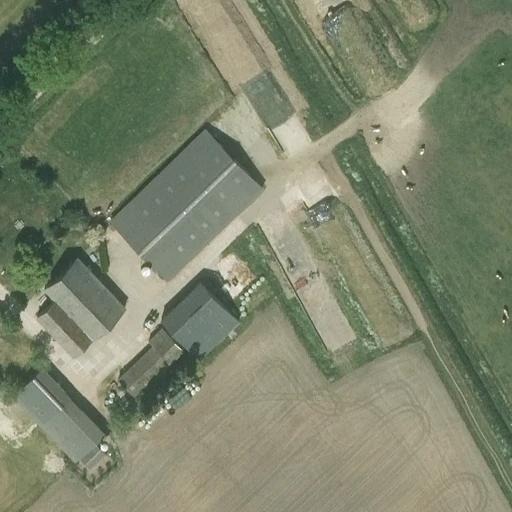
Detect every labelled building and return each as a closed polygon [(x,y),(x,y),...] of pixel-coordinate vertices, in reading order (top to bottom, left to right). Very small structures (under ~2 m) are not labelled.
[(205,127),(177,155),(108,221),(167,282),(236,216),(264,188),(205,127)] [(36,316),(71,353),(73,356),(124,308),(76,257),(44,287),(55,299),(36,316)] [(159,318),(193,353),(199,359),(239,321),(200,281),(159,318)] [(135,397),(184,351),(161,327),(147,341),(151,345),(125,369),(117,378),(135,397)] [(74,462),(106,432),(43,366),(11,395),(74,462)]
